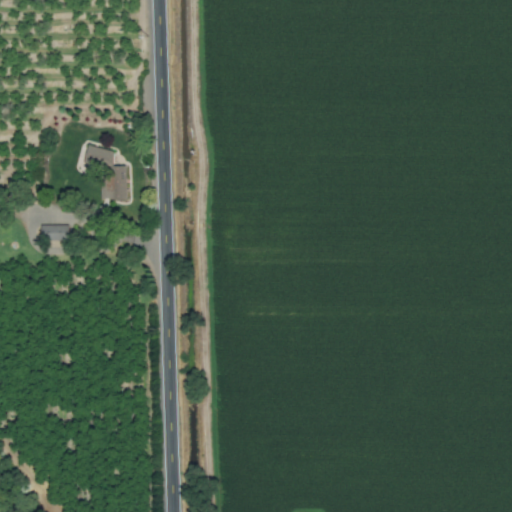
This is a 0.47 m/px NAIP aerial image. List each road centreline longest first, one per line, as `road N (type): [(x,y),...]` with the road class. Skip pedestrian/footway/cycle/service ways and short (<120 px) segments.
road 1 (residential): [(161,0),(170,511)]
road 2 (residential): [(161,235),(0,235)]
